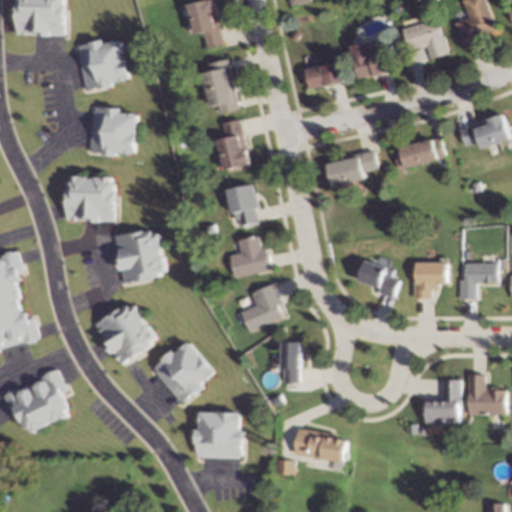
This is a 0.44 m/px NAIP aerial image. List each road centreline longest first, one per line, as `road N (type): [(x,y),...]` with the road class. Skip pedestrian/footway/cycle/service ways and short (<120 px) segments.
road 1 (residential): [(202,511),(94,379),(60,313),(39,226),(0,135)]
road 2 (residential): [(253,0),(308,255),(325,301),(364,328)]
road 3 (residential): [(511,73),(284,135)]
road 4 (residential): [(346,319),(336,385),(352,403),(385,397),(408,336)]
road 5 (residential): [(364,328),(511,337)]
